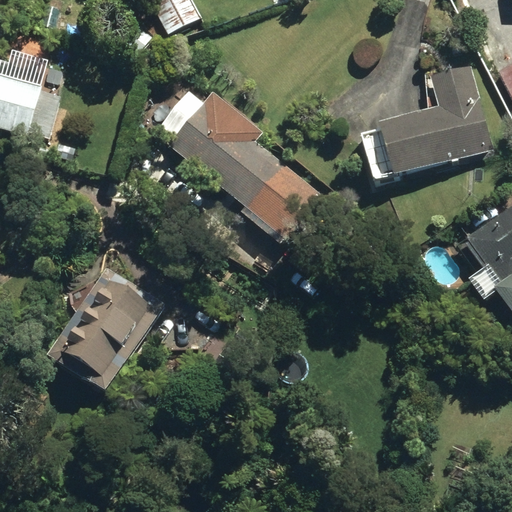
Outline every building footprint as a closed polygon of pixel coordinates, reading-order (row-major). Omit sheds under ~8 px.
[(157,0),(147,6),(166,38),(198,20),(187,0),(157,0)] [(28,137),(49,143),(68,70),(10,54),(7,65),(0,63),(0,132),(27,140),(28,137)] [(150,80),(159,81),(161,64),(152,63),(150,80)] [(511,68),(498,75),(511,102),(511,68)] [(361,137),(374,184),(493,154),(471,70),(430,80),(438,111),(378,127),(380,132),(361,137)] [(169,149),(286,246),(323,200),(255,144),(262,136),(212,95),(202,109),(189,97),(163,129),(176,140),(169,149)] [(89,164),(105,170),(111,153),(95,147),(89,164)] [(495,294),(511,317),(511,210),(467,243),(501,290),(495,294)] [(53,247),(33,222),(16,234),(36,260),(53,247)] [(48,361),(105,399),(164,310),(106,272),(48,361)]
